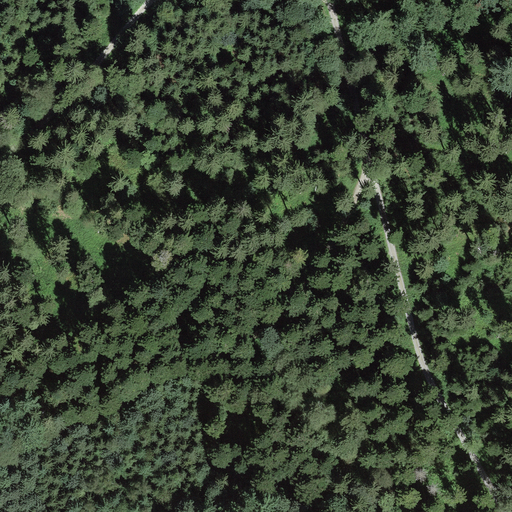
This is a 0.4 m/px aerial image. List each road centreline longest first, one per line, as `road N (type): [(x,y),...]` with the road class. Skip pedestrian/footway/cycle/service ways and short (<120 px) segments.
road 1 (track): [(505,511),(421,366),(330,0)]
road 2 (track): [(0,464),(275,319),(317,265),(371,161)]
road 3 (track): [(146,0),(0,159)]
